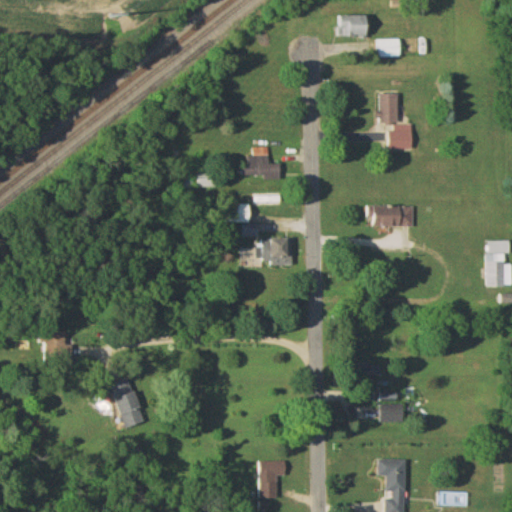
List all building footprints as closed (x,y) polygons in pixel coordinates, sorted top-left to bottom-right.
[(335,39),(370,39),(370,17),(335,17),(335,39)] [(401,59),(401,41),(373,41),(373,59),(401,59)] [(390,150),(412,150),(412,127),(399,127),(399,95),(379,95),(379,126),(390,126),(390,150)] [(281,180),(281,166),(268,166),(268,150),(246,151),(247,181),(281,180)] [(194,174),(194,190),(215,190),(215,174),(194,174)] [(249,228),(249,207),(235,207),(235,228),(249,228)] [(413,228),(413,208),(370,208),(370,228),(413,228)] [(290,265),(290,241),(257,241),(257,265),(290,265)] [(511,266),(504,266),(504,256),(483,256),(483,288),(511,288),(511,266)] [(511,306),(511,295),(501,296),(501,307),(511,306)] [(66,333),(41,333),(41,365),(66,365),(66,333)] [(110,388),(125,431),(145,424),(130,381),(110,388)] [(403,406),(380,407),(380,425),(403,425),(403,406)] [(385,479),(384,511),(405,511),(405,461),(378,461),(378,479),(385,479)] [(258,463),(258,500),(276,500),(276,478),(285,478),(285,463),(258,463)]
